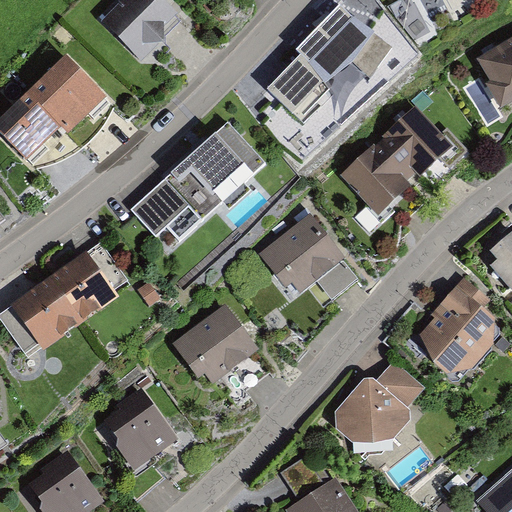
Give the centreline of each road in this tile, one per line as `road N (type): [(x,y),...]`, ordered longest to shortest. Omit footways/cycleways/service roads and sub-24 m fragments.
road 1 (residential): [(188,511),(426,252),(511,179)]
road 2 (residential): [(0,269),(157,146),(299,0)]
